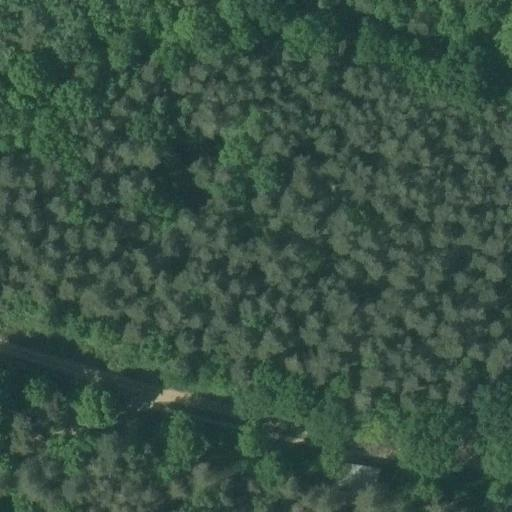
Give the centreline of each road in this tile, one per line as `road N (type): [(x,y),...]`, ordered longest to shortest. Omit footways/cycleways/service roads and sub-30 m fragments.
road 1 (track): [(442,466),(367,453),(136,382)]
road 2 (track): [(136,382),(0,344)]
